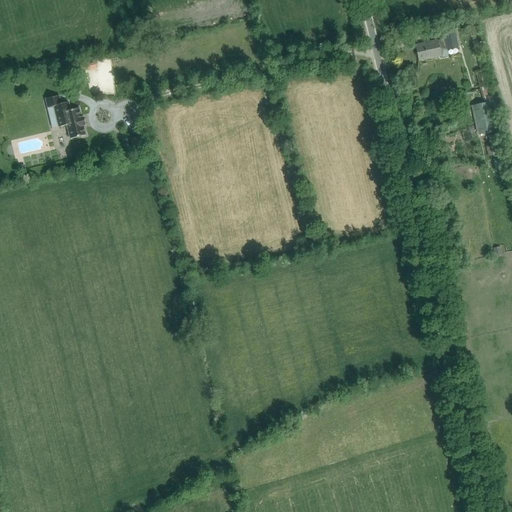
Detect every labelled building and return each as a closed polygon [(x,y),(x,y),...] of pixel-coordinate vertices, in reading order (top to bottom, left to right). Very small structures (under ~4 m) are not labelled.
[(442,32),(444,40),(435,42),(416,46),(419,62),(440,57),(440,58),(449,56),(447,49),(458,46),(454,30),(442,32)] [(46,99),(48,108),(54,106),(59,127),(67,125),(70,138),(86,135),(84,126),(87,126),(85,117),(83,117),(80,108),(71,110),(69,102),(62,104),(60,96),(46,99)] [(489,101),(473,104),(478,134),(495,131),(489,101)] [(131,139),(134,154),(146,151),(143,136),(131,139)] [(493,248),(495,255),(502,254),(500,246),(493,248)]
